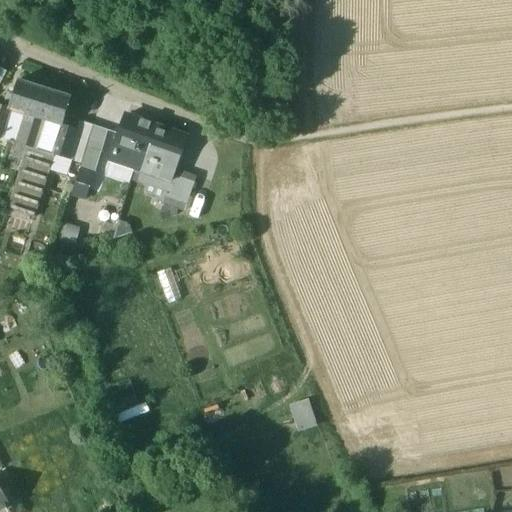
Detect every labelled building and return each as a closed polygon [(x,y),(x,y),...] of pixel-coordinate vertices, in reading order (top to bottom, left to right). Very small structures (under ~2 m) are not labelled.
[(44,90),(17,82),(8,109),(8,110),(24,116),(35,119),(44,90)] [(70,98),(44,90),(35,119),(45,122),(61,127),(62,126),(70,98)] [(8,109),(0,107),(0,135),(8,110),(8,109)] [(35,119),(24,116),(15,144),(26,147),(35,119)] [(157,127),(127,116),(110,162),(140,172),(157,127)] [(45,122),(35,119),(26,147),(36,151),(45,122)] [(77,131),(62,126),(61,127),(52,156),(67,161),(72,144),(77,131)] [(80,165),(75,183),(88,187),(92,175),(94,176),(108,132),(92,127),(86,149),(80,165)] [(140,172),(138,179),(168,190),(175,172),(177,166),(176,165),(186,138),(187,139),(187,138),(157,127),(140,172)] [(86,149),(72,144),(67,161),(80,165),(86,149)] [(194,179),(175,172),(168,190),(163,204),(183,211),(194,179)] [(308,399),(289,404),(296,430),(315,424),(308,399)] [(0,488),(0,511),(10,507),(0,488)]
